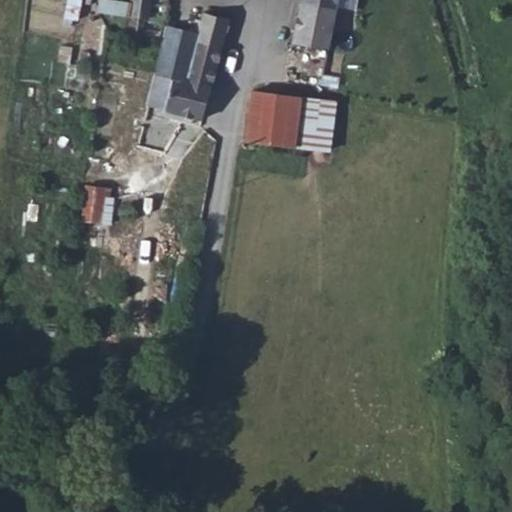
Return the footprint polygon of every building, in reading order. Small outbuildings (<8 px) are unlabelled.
[(131,0),(130,13),(144,15),(149,15),(150,0),(131,0)] [(300,0),(294,37),(330,44),(338,0),(300,0)] [(198,30),(187,78),(172,75),(165,108),(205,117),(213,84),(224,36),(229,14),(203,9),(198,30)] [(144,15),(130,13),(127,34),(142,36),(144,15)] [(167,23),(156,71),(172,75),(187,78),(198,30),(167,23)] [(303,92),(251,86),(245,135),(298,141),(303,92)] [(108,184),(85,182),(80,236),(102,239),(108,184)]
